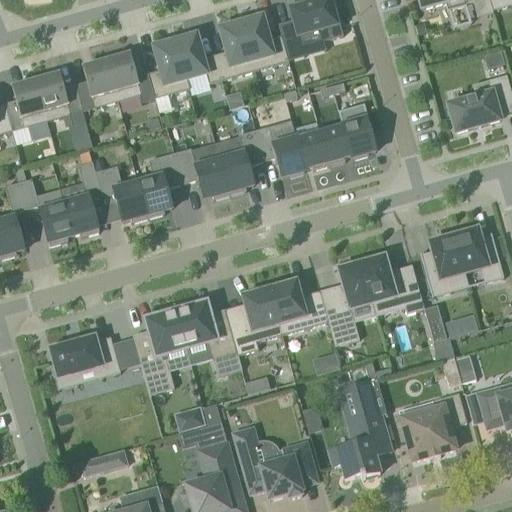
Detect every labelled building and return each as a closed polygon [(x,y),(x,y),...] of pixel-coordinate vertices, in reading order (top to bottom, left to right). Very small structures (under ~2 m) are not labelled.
[(477,20),(493,16),(492,14),(488,0),(417,0),(421,13),(445,6),(448,14),(466,9),(466,7),(473,5),(477,19),(477,20)] [(488,0),(492,14),(508,9),(505,0),(488,0)] [(278,28),(281,40),(286,56),(302,52),(299,40),(318,35),(321,45),(343,39),(338,24),(336,25),(329,1),(289,13),(292,24),(278,28)] [(262,20),(241,26),(254,74),(288,65),(286,56),(281,40),(269,43),(262,20)] [(424,25),(414,28),(417,39),(427,36),(424,25)] [(221,84),(254,74),(241,26),(220,32),(226,55),(214,59),(221,84)] [(196,39),(175,45),(186,83),(187,83),(206,78),(209,87),(221,84),(214,59),(203,62),(196,39)] [(189,93),(187,83),(186,83),(175,45),(154,51),(160,74),(148,77),(155,102),(189,93)] [(501,55),(484,59),(488,72),(504,67),(501,55)] [(141,99),(129,57),(106,64),(118,105),(141,99)] [(87,85),(75,88),(83,115),(118,105),(106,64),(82,70),(87,85)] [(83,115),(75,88),(63,92),(59,77),(36,84),(47,125),(71,119),(83,115)] [(487,84),(491,97),(448,109),(456,136),(500,124),(499,120),(511,115),(511,99),(506,79),(487,84)] [(16,104),(4,107),(12,135),(47,125),(36,84),(12,90),(16,104)] [(331,90),(334,98),(345,95),(343,87),(331,90)] [(334,98),(331,90),(320,93),(322,101),(334,98)] [(295,94),(284,97),(286,105),(297,102),(295,94)] [(0,138),(12,135),(4,107),(0,108),(0,138)] [(342,131),(343,131),(351,160),(350,160),(351,162),(354,161),(355,163),(368,159),(367,157),(375,155),(367,124),(369,123),(368,122),(366,122),(363,113),(364,113),(364,111),(341,118),(340,114),(338,115),(342,129),(341,129),(342,131)] [(146,124),(149,134),(160,131),(158,121),(146,124)] [(297,143),(297,142),(273,148),(268,131),(253,135),(262,166),(276,162),(281,181),(290,179),(290,181),(303,177),(303,175),(306,174),(306,172),(305,172),(297,144),(297,143)] [(350,160),(351,160),(343,131),(342,131),(320,137),(329,170),(345,165),(344,161),(350,160)] [(214,146),(230,199),(246,195),(246,193),(245,191),(254,189),(248,170),(262,166),(253,135),(214,146)] [(320,137),(297,143),(297,144),(305,172),(306,172),(312,171),(313,174),(329,170),(320,137)] [(174,157),(182,188),(198,184),(204,203),(212,200),(213,203),(212,203),(213,204),(230,199),(214,146),(174,157)] [(182,188),(174,157),(148,164),(153,182),(138,186),(148,222),(165,217),(163,214),(172,212),(167,192),(182,188)] [(92,166),(78,170),(86,197),(100,193),(95,176),(92,166)] [(95,176),(100,193),(105,210),(116,206),(122,226),(130,223),(131,227),(148,222),(138,186),(122,191),(117,170),(95,176)] [(18,187),(26,214),(39,210),(32,183),(18,187)] [(26,214),(18,187),(5,190),(12,217),(26,214)] [(73,240),(79,238),(80,242),(99,236),(89,200),(64,207),(73,240)] [(73,240),(64,207),(39,214),(49,250),(68,245),(67,241),(73,240)] [(0,263),(17,259),(16,258),(15,256),(24,253),(15,221),(0,225),(0,263)] [(473,231),(452,237),(464,277),(481,273),(484,286),(502,281),(502,282),(504,281),(491,237),(490,237),(491,242),(480,245),(477,233),(473,234),(472,232),(473,232),(473,231)] [(464,277),(452,237),(432,242),(433,244),(433,243),(434,245),(430,247),(433,258),(422,261),(421,257),(420,257),(432,302),(433,301),(433,300),(451,295),(447,282),(464,277)] [(361,266),(372,307),(401,299),(406,318),(424,313),(412,269),(388,275),(383,256),(365,261),(366,265),(362,266),(361,266)] [(351,313),(372,307),(361,266),(360,266),(361,267),(356,268),(355,264),(337,269),(342,288),(319,294),(328,326),(333,341),(357,335),(351,313)] [(282,338),(328,326),(319,294),(300,300),(296,285),(288,287),(287,283),(268,289),(282,338)] [(268,289),(249,294),(250,298),(242,300),(244,308),(251,331),(231,336),(238,359),(258,353),(256,346),(282,338),(268,289)] [(175,308),(174,308),(186,353),(208,347),(217,380),(242,373),(238,359),(225,313),(210,317),(206,306),(190,310),(189,305),(175,308)] [(148,335),(133,339),(149,399),(174,392),(165,359),(186,353),(174,308),(173,308),(173,309),(159,313),(161,319),(145,323),(148,335)] [(437,309),(424,313),(433,346),(446,342),(437,309)] [(58,394),(59,393),(58,391),(76,386),(77,389),(78,388),(75,377),(98,370),(101,382),(103,381),(102,379),(118,374),(119,377),(120,376),(110,341),(95,345),(94,341),(70,348),(69,344),(49,350),(56,373),(52,373),(58,394)] [(322,360),(326,375),(340,372),(335,356),(322,360)] [(455,363),(462,387),(475,383),(469,360),(455,363)] [(454,361),(442,364),(449,390),(462,387),(455,363),(454,361)] [(390,371),(375,375),(377,382),(392,378),(390,371)] [(386,420),(387,419),(377,382),(376,382),(376,383),(377,384),(339,394),(348,426),(354,448),(330,454),(334,470),(341,468),(346,483),(361,479),(362,482),(380,477),(375,459),(392,455),(389,446),(381,418),(386,417),(386,420)] [(256,383),(245,386),(248,398),(259,395),(256,383)] [(473,429),(485,425),(487,433),(504,428),(507,435),(511,433),(511,394),(498,398),(495,389),(477,394),(464,398),(473,429)] [(467,426),(459,397),(433,405),(435,413),(402,422),(413,465),(428,461),(429,463),(441,460),(440,457),(455,453),(450,431),(467,426)] [(221,425),(216,408),(203,412),(208,429),(221,425)] [(317,410),(303,413),(305,419),(318,415),(317,410)] [(203,427),(199,412),(187,415),(191,430),(203,427)] [(186,489),(187,492),(183,493),(181,497),(183,505),(187,508),(191,506),(192,511),(230,511),(226,497),(241,493),(227,445),(226,445),(221,425),(208,429),(198,432),(204,451),(196,454),(204,484),(186,489)] [(301,495),(304,494),(298,474),(314,469),(307,445),(281,453),(284,462),(261,469),(257,455),(259,451),(253,431),(233,437),(250,498),(266,494),(269,504),(288,499),(289,503),(303,499),(301,495)] [(106,459),(80,466),(84,481),(110,474),(106,459)] [(140,511),(136,511),(164,511),(160,494),(137,501),(140,511)]
